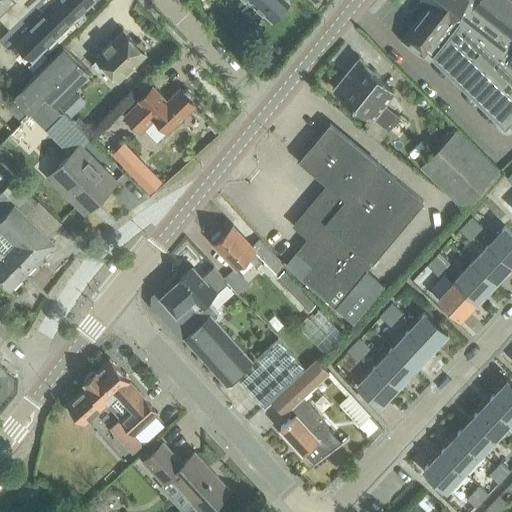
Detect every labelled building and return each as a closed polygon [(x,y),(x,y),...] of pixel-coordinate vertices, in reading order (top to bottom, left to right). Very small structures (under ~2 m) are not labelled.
[(0,0),(0,17),(10,28),(15,23),(39,0),(0,0)] [(50,19),(58,12),(68,23),(92,0),(56,0),(44,12),(50,19)] [(289,2),(287,0),(251,0),(273,19),(289,2)] [(428,49),(460,9),(466,0),(425,0),(429,3),(401,38),(423,55),(428,49)] [(466,0),(460,9),(467,15),(471,10),(511,41),(511,57),(508,62),(511,65),(511,1),(510,0),(466,0)] [(511,41),(471,10),(467,15),(460,9),(428,49),(435,56),(434,57),(435,58),(436,57),(504,124),(503,124),(505,126),(511,118),(511,65),(508,62),(511,57),(511,41)] [(106,66),(118,78),(146,51),(144,49),(146,45),(140,40),(136,42),(123,29),(96,56),(97,58),(92,64),(100,72),(106,66)] [(31,109),(45,94),(55,104),(67,93),(89,70),(65,46),(16,95),(31,109)] [(370,116),(362,126),(380,141),(400,115),(385,104),(396,91),(361,57),(335,87),(370,116)] [(156,115),(169,128),(195,103),(191,100),(194,95),(188,88),(182,90),(179,87),(167,98),(154,84),(139,98),(140,99),(125,113),(141,129),(156,115)] [(67,93),(55,104),(69,117),(80,106),(67,93)] [(62,113),(44,96),(29,112),(46,129),(62,113)] [(371,262),(423,201),(330,122),(299,159),(329,185),(303,215),(305,230),(313,236),(305,246),(300,252),(288,267),(353,322),(385,285),(366,269),(371,262)] [(456,129),(421,165),(464,207),(499,171),(456,129)] [(49,175),(85,211),(117,180),(80,143),(49,175)] [(113,153),(128,168),(137,159),(122,145),(113,153)] [(55,242),(48,235),(61,222),(38,200),(38,201),(14,178),(0,192),(0,235),(10,246),(0,255),(0,277),(10,288),(55,242)] [(476,233),(482,227),(473,217),(466,223),(476,233)] [(466,223),(460,230),(471,239),(476,233),(466,223)] [(273,252),(272,253),(259,238),(252,245),(233,225),(214,242),(237,267),(247,257),(257,267),(264,260),(276,272),(285,264),(273,252)] [(511,262),(511,232),(505,226),(488,244),(510,265),(511,262)] [(0,255),(10,246),(0,235),(0,255)] [(488,244),(472,261),(494,282),(510,265),(488,244)] [(439,252),(433,258),(444,268),(451,261),(439,252)] [(438,275),(444,268),(433,258),(427,265),(438,275)] [(478,300),(494,282),(472,261),(455,279),(478,300)] [(214,311),(205,301),(218,290),(227,282),(214,267),(202,276),(193,266),(175,282),(173,279),(155,295),(155,304),(185,338),(186,337),(227,382),(235,375),(252,360),(211,314),(214,311)] [(243,290),(250,275),(235,267),(227,283),(243,290)] [(316,304),(284,270),(277,276),(309,311),(316,304)] [(461,318),(478,300),(455,279),(439,297),(461,318)] [(391,302),(386,309),(397,319),(403,312),(391,302)] [(302,323),(326,351),(345,333),(321,306),(302,323)] [(391,325),(397,319),(386,309),(380,316),(391,325)] [(425,311),(408,329),(430,350),(447,332),(425,311)] [(414,367),(430,350),(408,329),(392,347),(414,367)] [(261,404),(304,366),(278,337),(252,360),(235,375),(261,404)] [(360,337),(354,344),(365,354),(371,347),(360,337)] [(358,361),(365,354),(354,344),(347,351),(358,361)] [(392,347),(376,364),(398,385),(414,367),(392,347)] [(304,366),(261,404),(265,407),(272,401),(284,413),(286,411),(291,416),(280,427),(303,452),(304,451),(314,462),(313,463),(314,463),(340,440),(324,423),(327,421),(304,396),(327,375),(347,396),(339,404),(360,425),(370,416),(351,396),(322,366),(324,364),(317,356),(310,362),(309,361),(304,366)] [(82,419),(85,423),(108,402),(121,417),(120,418),(134,433),(158,412),(109,358),(95,370),(92,370),(86,375),(85,380),(84,380),(87,383),(66,402),(69,406),(69,410),(77,419),(82,419)] [(381,403),(398,385),(376,364),(359,382),(381,403)] [(511,383),(508,380),(491,398),(511,417),(511,383)] [(511,417),(491,398),(474,415),(496,436),(511,419),(511,417)] [(480,453),(496,436),(474,415),(458,433),(480,453)] [(464,471),(480,453),(458,433),(442,450),(464,471)] [(170,477),(201,511),(205,511),(229,490),(195,452),(182,463),(163,442),(143,460),(164,482),(170,477)] [(447,488),(464,471),(442,450),(425,468),(447,488)] [(502,462),(496,468),(505,476),(511,470),(502,462)] [(498,483),(505,476),(496,468),(489,475),(498,483)] [(466,498),(476,507),(489,493),(480,484),(466,498)] [(499,495),(493,501),(504,511),(510,504),(499,495)] [(490,511),(502,511),(504,511),(493,501),(486,508),(490,511)] [(95,502),(91,507),(90,511),(106,511),(107,507),(102,502),(95,502)]
